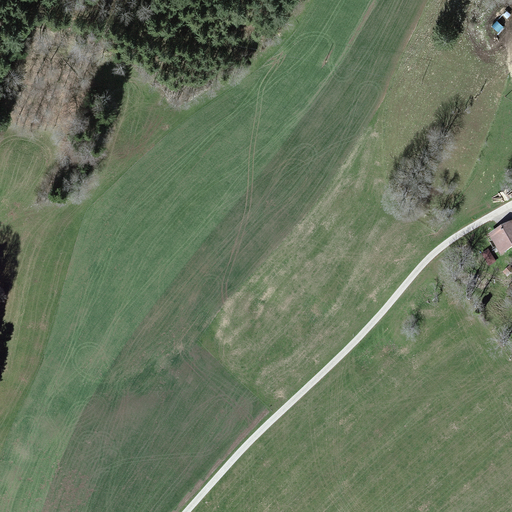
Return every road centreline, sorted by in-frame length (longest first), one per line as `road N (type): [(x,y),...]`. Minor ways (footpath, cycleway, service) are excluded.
road 1 (unclassified): [(180,511),(424,256),(511,200)]
road 2 (track): [(52,0),(125,24),(245,44)]
